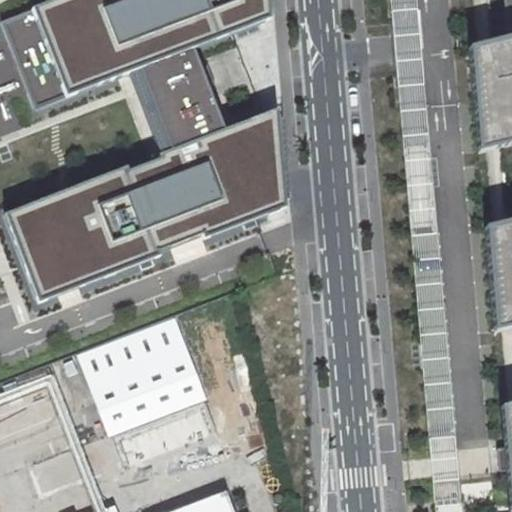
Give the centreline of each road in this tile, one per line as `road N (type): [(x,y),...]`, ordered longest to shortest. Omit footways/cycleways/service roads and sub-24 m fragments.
road 1 (residential): [(325,54),(360,511)]
road 2 (track): [(126,496),(237,468),(263,511)]
